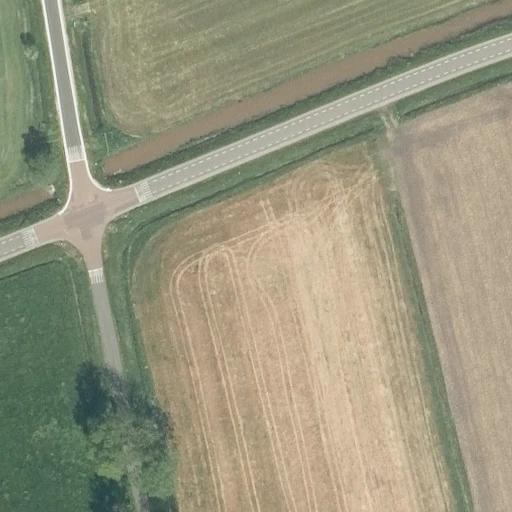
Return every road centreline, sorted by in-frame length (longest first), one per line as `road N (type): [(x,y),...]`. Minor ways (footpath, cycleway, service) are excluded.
road 1 (tertiary): [(83,219),(511,43)]
road 2 (unclassified): [(148,511),(83,219)]
road 3 (unclassified): [(83,219),(48,0)]
